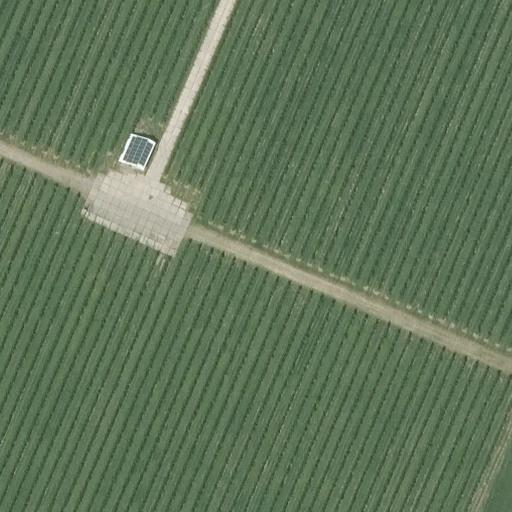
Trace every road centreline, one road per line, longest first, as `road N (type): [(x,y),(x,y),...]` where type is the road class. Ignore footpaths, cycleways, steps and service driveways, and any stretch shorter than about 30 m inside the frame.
road 1 (track): [(0,152),(511,368)]
road 2 (track): [(228,0),(139,210)]
